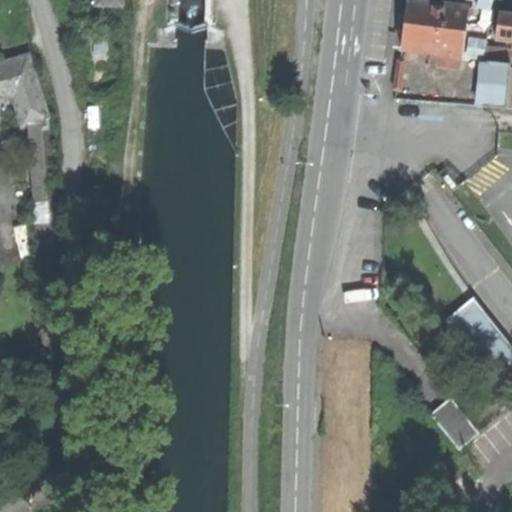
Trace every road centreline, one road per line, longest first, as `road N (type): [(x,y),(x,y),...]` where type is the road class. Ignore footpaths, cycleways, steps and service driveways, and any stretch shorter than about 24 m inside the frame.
road 1 (secondary): [(335,109),(304,290),(295,511)]
road 2 (track): [(232,0),(249,119),(247,296),(255,374)]
road 3 (track): [(142,0),(121,252)]
road 4 (unclassified): [(335,109),(497,121)]
